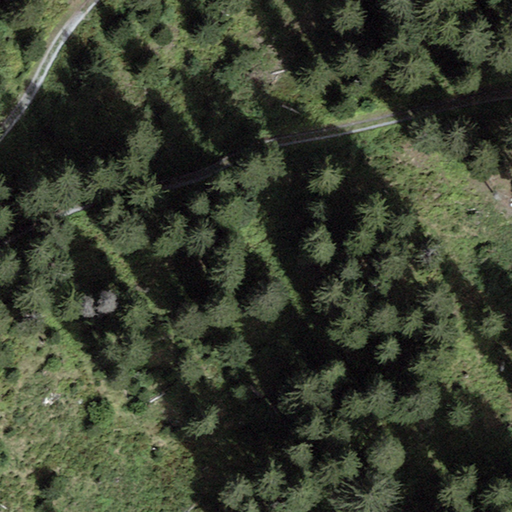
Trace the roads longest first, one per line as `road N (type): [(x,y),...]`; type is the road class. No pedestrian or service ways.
road 1 (track): [(0,243),(82,208),(189,181),(257,146),(511,93)]
road 2 (track): [(95,0),(0,134)]
